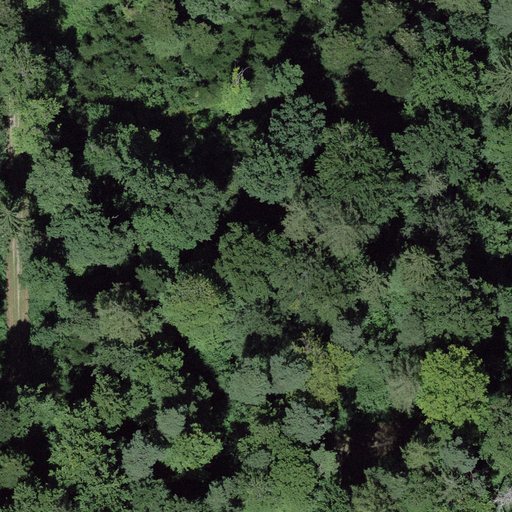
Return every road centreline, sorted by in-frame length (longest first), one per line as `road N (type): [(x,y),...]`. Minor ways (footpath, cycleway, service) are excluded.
road 1 (track): [(19,511),(6,0)]
road 2 (track): [(511,418),(292,464),(186,511)]
